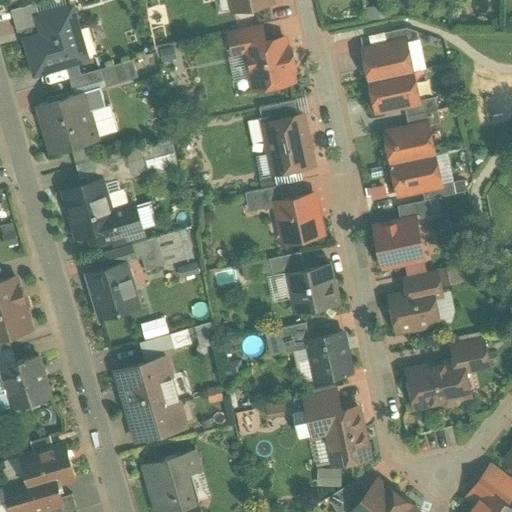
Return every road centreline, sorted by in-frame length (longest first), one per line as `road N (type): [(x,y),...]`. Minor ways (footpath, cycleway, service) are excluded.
road 1 (residential): [(306,0),(395,437),(423,459),(459,454),(511,397)]
road 2 (residential): [(0,82),(125,511)]
